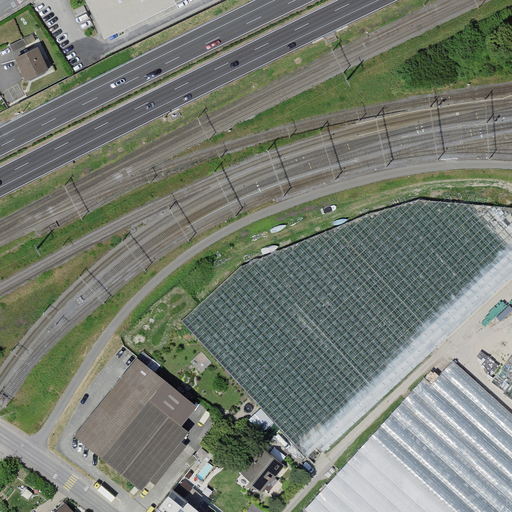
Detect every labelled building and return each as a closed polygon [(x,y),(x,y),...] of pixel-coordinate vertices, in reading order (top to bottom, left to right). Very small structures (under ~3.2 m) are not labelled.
[(85,0),(104,39),(186,0),(85,0)] [(38,41),(14,54),(28,80),(52,67),(38,41)] [(73,438),(141,495),(151,484),(156,488),(187,450),(181,444),(187,437),(147,403),(163,384),(136,362),(73,438)] [(262,431),(272,421),(261,408),(250,418),(262,431)] [(363,447),(302,511),(336,511),(338,511),(334,507),(345,482),(342,476),(361,468),(356,463),(363,447)] [(284,467),(261,449),(239,477),(263,495),(284,467)] [(209,511),(227,491),(194,465),(159,508),(163,511),(209,511)]
